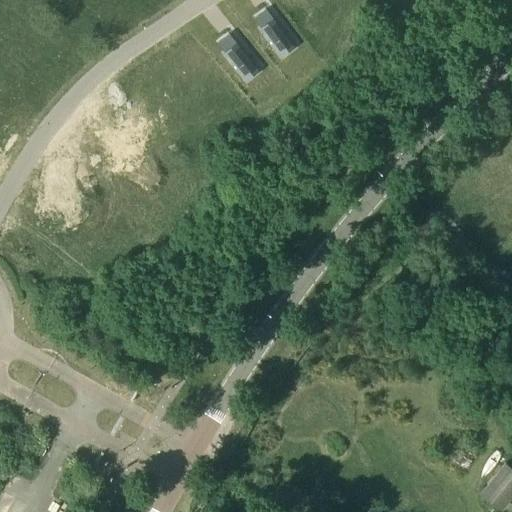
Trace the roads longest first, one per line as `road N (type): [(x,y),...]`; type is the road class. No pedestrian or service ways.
road 1 (tertiary): [(194,457),(367,214),(511,72)]
road 2 (residential): [(0,206),(53,121),(143,40),(207,0)]
